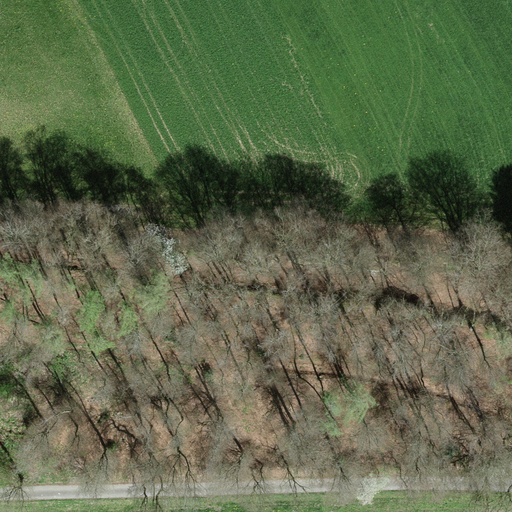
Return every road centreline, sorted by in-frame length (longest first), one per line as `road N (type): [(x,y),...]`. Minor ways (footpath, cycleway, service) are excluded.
road 1 (track): [(511,314),(434,283),(0,250)]
road 2 (unclassified): [(511,488),(0,495)]
